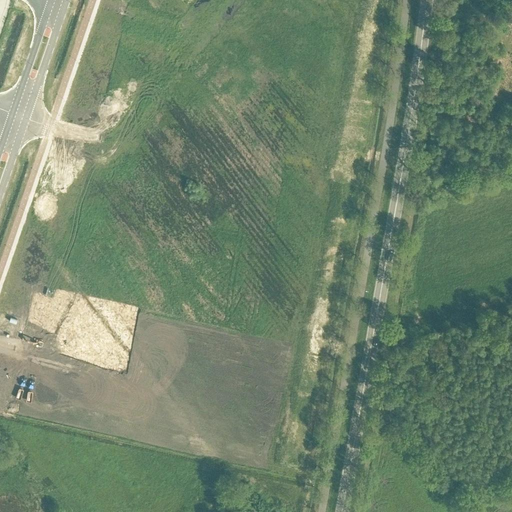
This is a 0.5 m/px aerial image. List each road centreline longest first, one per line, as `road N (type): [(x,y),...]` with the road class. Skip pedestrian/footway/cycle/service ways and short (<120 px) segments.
road 1 (secondary): [(426,0),(341,511)]
road 2 (unclassified): [(406,0),(321,511)]
road 3 (unclassified): [(0,194),(66,0)]
road 4 (unclassified): [(51,0),(0,148)]
